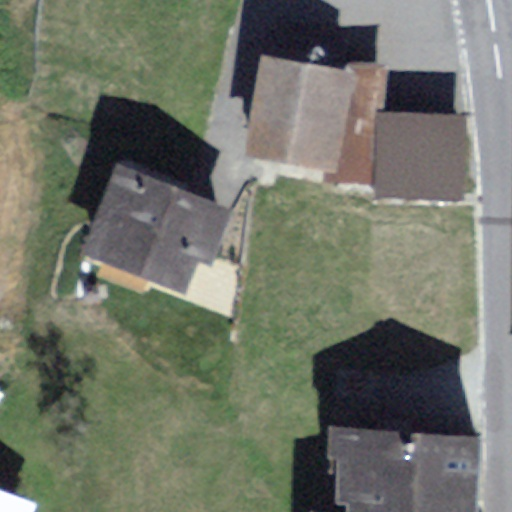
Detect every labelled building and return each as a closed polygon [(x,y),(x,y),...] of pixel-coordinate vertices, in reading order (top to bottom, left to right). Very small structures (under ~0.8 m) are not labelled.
[(338,164),(358,65),(265,46),(244,145),(338,164)] [(380,107),(378,193),(468,196),(471,110),(380,107)] [(244,206),(124,161),(94,242),(202,282),(213,254),(224,258),(244,206)] [(0,400),(9,389),(0,382),(0,400)] [(481,511),(486,429),(326,420),(320,511),(481,511)] [(42,511),(48,498),(0,478),(0,511),(42,511)]
